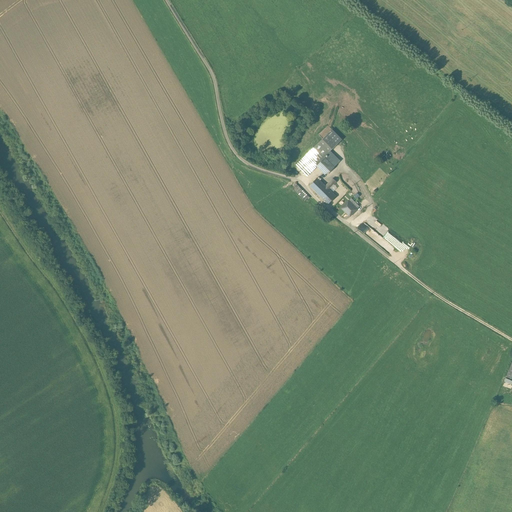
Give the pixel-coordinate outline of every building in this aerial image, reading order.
[(342,140),(332,130),(327,134),(337,144),(342,140)] [(327,134),(322,139),(332,149),(337,144),(327,134)] [(322,139),(314,147),(319,153),(323,157),(329,152),(332,149),(322,139)] [(314,147),(296,165),(301,170),(319,153),(314,147)] [(338,162),(329,152),(323,157),(331,164),(331,165),(333,167),(338,162)] [(319,153),(301,170),(307,176),(317,166),(324,158),(323,157),(319,153)] [(331,164),(324,158),(317,166),(323,172),(326,175),(333,167),(331,165),(331,164)] [(325,186),(317,178),(309,186),(321,198),(329,190),(329,189),(325,186)] [(336,182),(333,178),(328,183),(332,187),(336,182)] [(302,191),(297,185),(293,189),(299,194),(302,191)] [(329,190),(321,198),(327,204),(336,196),(329,190)] [(302,191),(299,194),(305,200),(309,197),(302,191)] [(357,209),(348,201),(341,208),(350,216),(357,209)]
